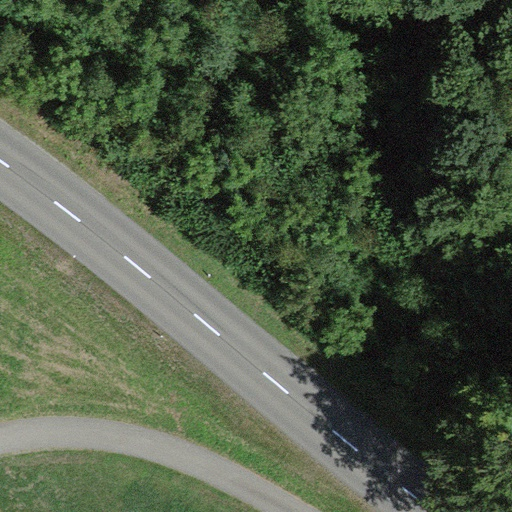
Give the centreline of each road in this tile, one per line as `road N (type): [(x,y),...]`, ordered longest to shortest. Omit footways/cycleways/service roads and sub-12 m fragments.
road 1 (tertiary): [(435,511),(0,160)]
road 2 (track): [(294,511),(149,443),(72,432),(0,440)]
